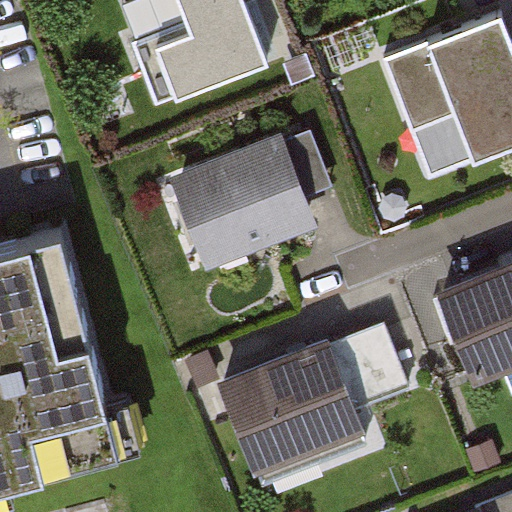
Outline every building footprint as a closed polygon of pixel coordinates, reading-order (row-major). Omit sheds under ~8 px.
[(187,0),(193,13),(133,38),(160,103),(271,57),(247,0),(187,0)] [(489,6),(376,48),(406,126),(446,110),(463,155),(511,136),(511,60),(510,61),(489,6)] [(274,125),(157,168),(194,270),(311,227),(274,125)] [(36,216),(0,225),(0,462),(90,441),(36,216)] [(511,245),(425,280),(463,374),(511,354),(511,245)] [(381,310),(210,373),(249,477),(363,434),(354,408),(410,388),(381,310)] [(511,511),(511,487),(446,511),(511,511)]
